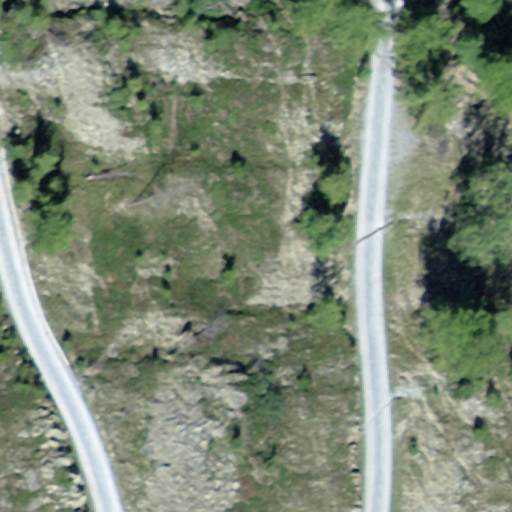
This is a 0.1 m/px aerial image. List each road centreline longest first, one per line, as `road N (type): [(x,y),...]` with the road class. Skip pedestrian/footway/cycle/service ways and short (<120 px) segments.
road 1 (track): [(387,0),(366,282),(376,511)]
road 2 (track): [(108,511),(79,425),(25,313),(0,226)]
